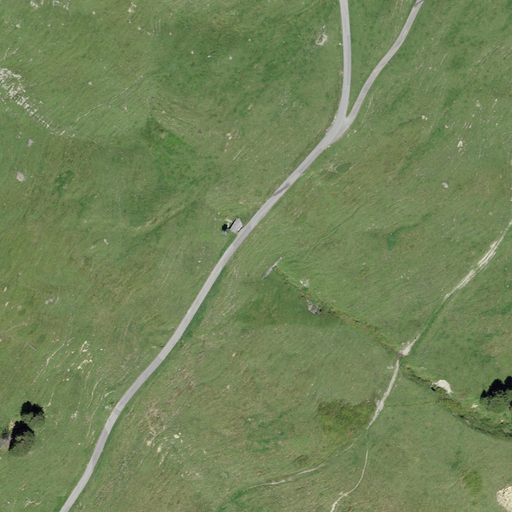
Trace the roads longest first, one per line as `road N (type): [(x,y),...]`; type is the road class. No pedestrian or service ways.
road 1 (track): [(343,0),(343,88),(333,127),(237,233),(62,511)]
road 2 (track): [(333,127),(394,43),(414,0)]
